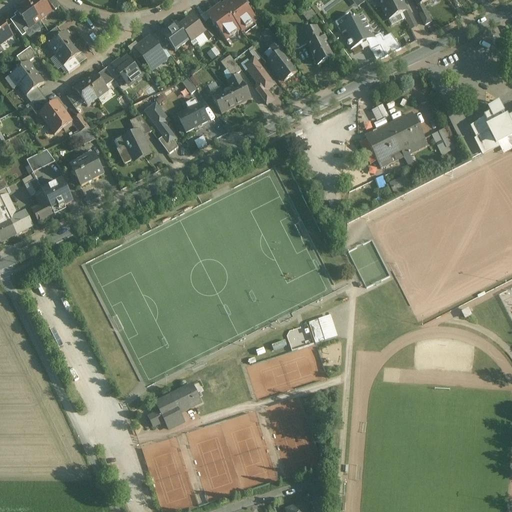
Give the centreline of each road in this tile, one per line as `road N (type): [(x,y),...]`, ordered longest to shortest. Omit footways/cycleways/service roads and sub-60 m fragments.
road 1 (tertiary): [(0,265),(511,8)]
road 2 (residential): [(0,272),(120,511)]
